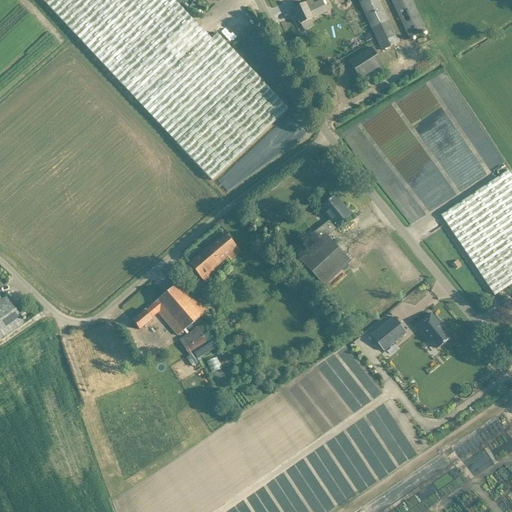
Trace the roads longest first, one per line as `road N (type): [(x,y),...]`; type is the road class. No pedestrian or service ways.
road 1 (unclassified): [(327,135),(88,319),(49,308),(0,264)]
road 2 (unclassified): [(511,357),(327,135)]
road 3 (unclassified): [(327,135),(260,0)]
